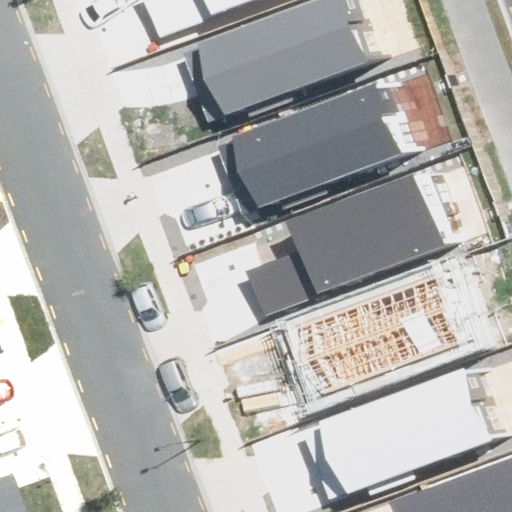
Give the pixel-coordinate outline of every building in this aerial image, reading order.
[(145,0),(158,34),(251,0),(145,0)] [(330,0),(188,48),(210,115),(368,62),(346,0),(330,0)] [(227,140),(250,207),(407,154),(385,87),(227,140)] [(244,273),(260,316),(444,249),(416,174),(279,224),(291,256),(244,273)] [(280,331),(303,398),(460,345),(437,278),(280,331)] [(309,434),(331,501),(489,448),(466,381),(309,434)] [(511,511),(511,458),(386,505),(388,511),(511,511)] [(0,511),(29,511),(15,472),(0,477),(0,511)]
